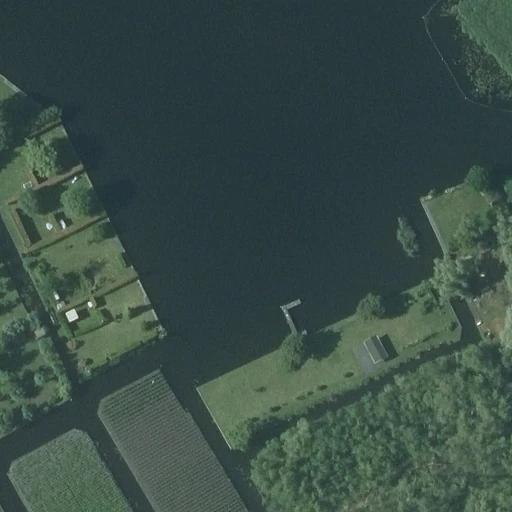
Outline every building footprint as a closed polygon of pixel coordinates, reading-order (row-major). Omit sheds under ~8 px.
[(25,192),(32,188),(29,183),(22,187),(25,192)] [(66,230),(62,222),(57,224),(61,232),(66,230)] [(74,312),(65,316),(69,325),(78,321),(74,312)] [(42,330),(33,334),(37,342),(45,338),(42,330)] [(388,359),(377,338),(363,345),(374,366),(388,359)]
